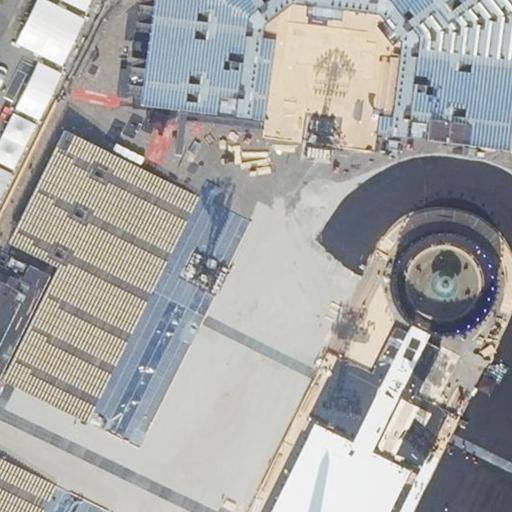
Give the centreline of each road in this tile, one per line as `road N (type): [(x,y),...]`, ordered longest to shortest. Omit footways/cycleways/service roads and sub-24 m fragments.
road 1 (primary): [(450,71),(374,71),(308,95),(271,128),(112,435)]
road 2 (primary): [(200,477),(325,228),(380,146),(450,71)]
road 3 (primary): [(112,435),(0,381)]
